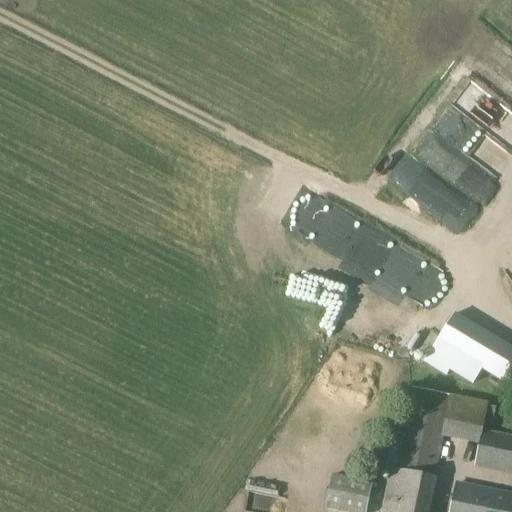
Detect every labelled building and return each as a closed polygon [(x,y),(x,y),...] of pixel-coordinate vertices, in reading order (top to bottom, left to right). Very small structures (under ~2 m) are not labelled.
[(479,140),(498,123),(480,103),(461,121),(479,140)] [(446,126),(430,146),(473,179),(496,150),(484,141),(478,149),(467,141),(472,134),(463,127),(458,134),(446,126)] [(430,273),(389,357),(419,371),(460,287),(430,273)] [(435,343),(424,362),(447,376),(451,370),(473,384),(481,370),(511,387),(511,348),(453,313),(435,343)] [(372,350),(390,324),(378,315),(360,341),(372,350)] [(434,478),(443,437),(478,445),(473,468),(511,475),(511,438),(482,432),(488,403),(449,395),(449,396),(411,388),(399,445),(390,443),(384,468),(389,469),(380,511),(429,511),(436,479),(434,478)] [(326,510),(334,511),(367,511),(374,484),(333,475),(326,510)] [(511,511),(511,495),(456,484),(450,511),(511,511)]
